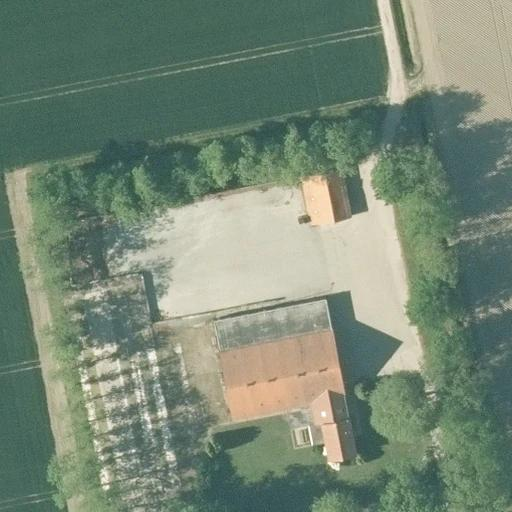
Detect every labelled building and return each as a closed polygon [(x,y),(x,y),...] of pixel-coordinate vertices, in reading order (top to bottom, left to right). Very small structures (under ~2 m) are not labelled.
[(311,225),(350,217),(340,169),(301,177),(311,225)] [(146,395),(163,393),(144,277),(77,288),(95,403),(119,399),(123,419),(149,415),(146,395)] [(344,397),(330,323),(325,298),(213,319),(217,345),(218,344),(233,418),(312,403),(315,422),(309,424),(313,444),(325,442),(328,459),(355,453),(348,416),(343,417),(339,398),(344,397)] [(182,315),(154,323),(156,329),(183,321),(182,315)] [(183,348),(185,368),(198,367),(196,347),(183,348)]
